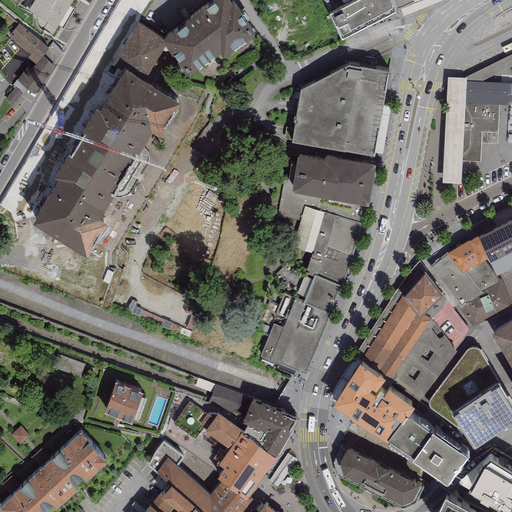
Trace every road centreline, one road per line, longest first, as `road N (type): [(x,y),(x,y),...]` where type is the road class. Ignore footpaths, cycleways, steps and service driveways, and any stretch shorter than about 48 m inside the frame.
road 1 (unknown): [(277,85),(251,91),(232,111),(145,247)]
road 2 (primary): [(387,232),(419,86),(446,31)]
road 3 (secondary): [(103,0),(0,180)]
road 4 (residential): [(480,450),(423,397),(470,335),(511,307)]
road 5 (primary): [(311,420),(320,375),(387,232)]
road 6 (residential): [(446,31),(385,29),(292,76)]
road 7 (residential): [(387,232),(412,232),(511,183)]
